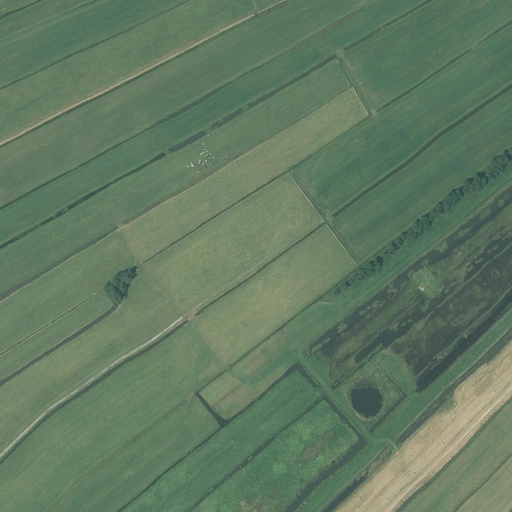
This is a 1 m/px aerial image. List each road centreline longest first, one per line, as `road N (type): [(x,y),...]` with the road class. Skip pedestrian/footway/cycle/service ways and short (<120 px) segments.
road 1 (track): [(337,49),(374,118),(327,149),(265,259),(189,314)]
road 2 (track): [(189,314),(47,409),(0,456)]
road 3 (track): [(0,232),(24,227),(165,147)]
road 4 (track): [(385,511),(511,387)]
road 5 (track): [(296,351),(261,378),(240,380),(189,314)]
